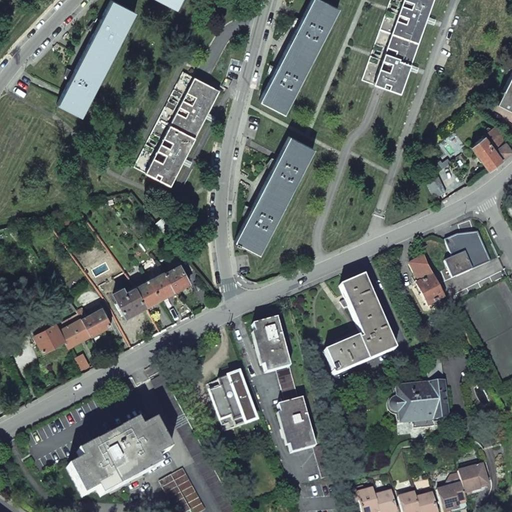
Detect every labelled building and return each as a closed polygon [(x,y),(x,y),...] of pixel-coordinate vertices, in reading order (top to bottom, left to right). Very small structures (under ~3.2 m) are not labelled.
[(56,105),(80,117),(134,12),(110,0),(97,25),(93,22),(88,29),(94,31),(72,73),(67,70),(64,78),(69,80),(56,105)] [(156,0),(175,10),(179,0),(156,0)] [(260,102),(283,114),(337,9),(319,0),(311,0),(300,21),(296,19),(291,25),(297,28),(275,70),(269,67),(267,74),(271,77),(260,102)] [(432,0),(402,0),(398,13),(372,84),(382,88),(399,94),(409,67),(426,20),(432,0)] [(133,167),(169,186),(219,91),(182,72),(133,167)] [(511,80),(499,106),(511,112),(511,80)] [(482,138),(470,147),(488,171),(511,153),(493,128),(490,130),(487,128),(483,131),(484,135),(481,137),(482,138)] [(239,244),(258,254),(268,234),(312,149),(288,137),(276,161),(272,159),(266,165),(272,168),(250,210),(245,207),(242,215),(247,217),(234,242),(235,242),(234,244),(238,246),(239,244)] [(445,192),(438,176),(425,184),(432,200),(434,199),(438,196),(445,192)] [(156,223),(165,234),(175,227),(165,215),(156,223)] [(443,240),(451,258),(443,261),(451,279),(490,262),(477,232),(475,232),(455,234),(447,238),(443,240)] [(415,285),(426,307),(443,298),(425,266),(423,257),(407,265),(417,283),(415,285)] [(179,265),(164,274),(173,291),(188,283),(179,265)] [(163,273),(149,280),(159,299),(173,291),(164,274),(163,273)] [(333,376),(394,350),(363,276),(338,287),(344,300),(342,301),(339,303),(343,309),(347,307),(357,331),(354,332),(335,341),(336,343),(337,346),(323,352),(332,373),(330,374),(331,376),(333,375),(333,376)] [(149,280),(135,288),(145,307),(159,299),(149,280)] [(122,288),(112,294),(125,317),(145,307),(135,288),(125,293),(122,288)] [(82,308),(76,311),(81,319),(90,336),(110,325),(101,308),(86,316),(82,308)] [(62,341),(67,348),(68,347),(90,336),(81,319),(76,311),(54,323),(53,323),(62,341)] [(54,323),(48,313),(38,318),(41,323),(29,329),(42,352),(62,341),(53,323),(54,323)] [(251,326),(264,374),(275,371),(288,367),(275,319),(251,326)] [(425,356),(428,382),(442,380),(440,353),(427,355),(425,356)] [(410,362),(413,369),(425,363),(422,356),(410,362)] [(275,371),(284,403),(298,400),(289,367),(288,367),(275,371)] [(205,385),(223,432),(255,420),(237,373),(205,385)] [(150,381),(222,511),(230,511),(236,509),(162,375),(150,381)] [(398,413),(399,423),(410,422),(432,419),(446,418),(443,382),(395,388),(396,398),(394,398),(393,399),(391,400),(389,403),(388,404),(388,407),(389,409),(391,411),(392,412),(395,413),(398,413)] [(276,405),(290,454),(312,447),(314,447),(300,399),(298,400),(284,403),(276,405)] [(432,419),(410,422),(411,430),(433,428),(432,419)] [(82,498),(96,490),(100,498),(159,466),(155,458),(169,451),(153,421),(139,429),(137,425),(120,434),(118,431),(93,444),(95,448),(78,457),(79,461),(66,468),(82,498)] [(312,447),(321,479),(335,475),(326,444),(314,447),(312,447)] [(479,462),(461,466),(462,470),(480,465),(479,462)] [(480,465),(462,470),(457,471),(459,481),(460,485),(463,494),(480,490),(479,487),(487,485),(481,465),(480,465)] [(158,482),(174,511),(186,511),(189,510),(189,511),(200,511),(204,510),(181,469),(158,482)] [(441,490),(460,485),(459,481),(440,486),(441,490)] [(441,511),(446,511),(466,506),(463,494),(460,485),(441,490),(435,491),(441,511)] [(355,492),(360,511),(375,511),(378,511),(373,495),(371,488),(364,490),(355,492)] [(373,495),(378,511),(377,511),(394,511),(396,511),(390,491),(373,495)] [(397,497),(400,511),(418,511),(415,498),(413,493),(397,497)] [(415,498),(418,511),(436,511),(431,493),(415,498)]
